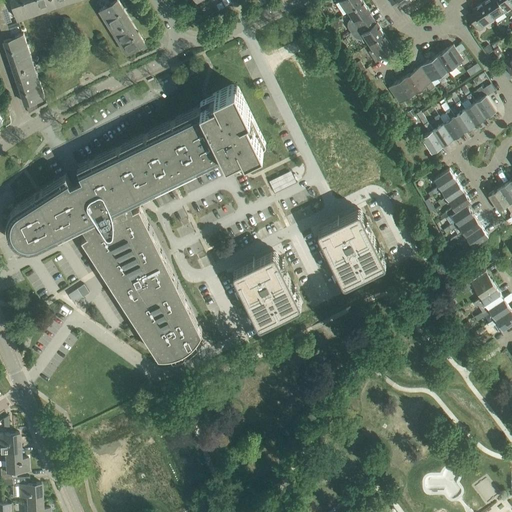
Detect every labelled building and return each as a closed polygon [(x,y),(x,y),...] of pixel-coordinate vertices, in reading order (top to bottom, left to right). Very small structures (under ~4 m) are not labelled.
[(13,5),(18,17),(30,13),(25,0),(6,0),(0,2),(0,7),(2,9),(13,5)] [(25,0),(30,13),(43,8),(39,0),(25,0)] [(39,0),(43,8),(43,9),(55,4),(53,0),(39,0)] [(110,0),(111,1),(100,8),(107,19),(124,8),(119,0),(110,0)] [(339,0),(336,3),(343,13),(348,9),(362,0),(339,0)] [(370,11),(363,0),(362,0),(348,9),(353,16),(350,17),(349,20),(348,22),(348,25),(349,27),(351,31),(369,19),(366,14),(370,11)] [(485,0),(484,1),(494,16),(504,9),(505,11),(511,7),(505,0),(485,0)] [(494,16),(484,1),(473,9),(476,14),(471,17),(479,29),(484,25),(483,23),(494,16)] [(11,36),(2,9),(0,7),(0,24),(5,38),(4,38),(9,54),(29,48),(24,31),(11,36)] [(124,8),(107,19),(114,30),(131,19),(124,8)] [(138,31),(131,19),(114,30),(120,41),(138,31)] [(372,25),(369,19),(351,31),(354,35),(357,37),(360,38),(364,37),(367,36),(370,41),(384,32),(377,21),(372,25)] [(145,41),(138,31),(120,41),(127,52),(145,41)] [(384,32),(370,41),(374,47),(369,51),(376,61),(393,50),(390,45),(392,43),(384,32)] [(454,43),(437,54),(448,69),(464,58),(454,43)] [(489,43),(484,47),(487,52),(493,48),(489,43)] [(494,49),(497,54),(502,50),(499,46),(494,49)] [(15,70),(35,64),(29,48),(9,54),(15,70)] [(437,54),(421,64),(432,80),(448,69),(437,54)] [(360,59),(355,63),(361,72),(366,68),(360,59)] [(478,62),(473,65),(476,71),(481,67),(478,62)] [(20,86),(40,80),(35,64),(15,70),(20,86)] [(421,64),(405,75),(416,90),(432,80),(421,64)] [(416,90),(405,75),(389,86),(399,101),(416,90)] [(332,77),(306,90),(315,109),(311,111),(349,189),(380,173),(332,77)] [(40,80),(20,86),(26,103),(45,96),(40,80)] [(483,95),(476,100),(486,115),(497,108),(488,94),(496,89),(491,82),(483,87),(482,85),(478,88),(483,95)] [(215,103),(203,109),(204,112),(211,126),(217,123),(226,141),(220,144),(225,154),(233,150),(237,148),(240,154),(240,155),(241,155),(242,156),(243,156),(244,156),(245,155),(264,146),(265,146),(265,145),(266,144),(266,143),(266,142),(266,141),(251,112),(240,88),(239,87),(238,86),(237,85),(235,84),(234,84),(232,84),(231,84),(230,84),(216,91),(215,92),(214,93),(213,95),(213,96),(213,97),(213,99),(213,100),(214,101),(215,103)] [(472,103),(465,107),(475,122),(486,115),(476,100),(471,92),(467,95),(472,103)] [(455,114),(454,114),(465,129),(475,122),(465,107),(460,99),(457,95),(454,98),(456,102),(461,110),(455,114)] [(451,117),(444,121),(454,136),(465,129),(454,114),(455,114),(450,106),(449,106),(446,100),(442,103),(451,117)] [(7,218),(7,224),(7,226),(8,230),(9,233),(10,235),(13,239),(13,240),(18,243),(23,246),(29,247),(34,246),(40,245),(69,231),(75,228),(77,227),(81,225),(83,223),(88,231),(83,235),(85,238),(103,267),(159,353),(165,354),(169,353),(171,353),(174,358),(181,356),(187,353),(194,349),(199,344),(195,340),(197,338),(199,335),(201,332),(203,329),(140,202),(134,205),(132,200),(224,155),(225,154),(220,144),(226,141),(217,123),(211,126),(204,112),(203,109),(201,105),(78,165),(83,174),(77,177),(72,180),(67,172),(40,189),(36,192),(17,204),(12,208),(9,213),(7,218)] [(408,111),(411,116),(417,112),(414,107),(408,111)] [(425,115),(421,109),(417,112),(421,118),(425,115)] [(440,124),(433,128),(443,144),(454,136),(444,121),(439,113),(435,116),(440,124)] [(443,144),(433,128),(428,121),(424,123),(429,131),(422,136),(432,151),(443,144)] [(430,196),(442,188),(441,188),(457,178),(450,167),(435,177),(439,184),(427,192),(430,196)] [(268,179),(274,190),(296,180),(290,168),(268,179)] [(441,204),(448,199),(464,188),(457,178),(441,188),(442,188),(446,195),(438,200),(441,204)] [(511,180),(511,179),(500,186),(505,193),(510,201),(511,203),(511,180)] [(511,203),(510,201),(505,193),(500,186),(489,193),(499,208),(506,203),(511,211),(510,214),(511,216),(511,203)] [(448,215),(452,213),(467,203),(472,200),(464,188),(448,199),(453,206),(445,211),(448,215)] [(451,228),(459,223),(474,213),(467,203),(452,213),(456,220),(444,228),(447,231),(451,228)] [(321,229),(320,230),(321,231),(342,275),(346,274),(349,279),(383,263),(380,257),(384,255),(363,213),(362,211),(361,209),(360,208),(359,208),(347,214),(346,215),(346,216),(346,217),(347,220),(350,225),(345,228),(340,230),(336,223),(335,223),(335,222),(334,222),(333,222),(321,228),(321,229)] [(466,234),(481,224),(474,213),(459,223),(463,230),(455,235),(458,240),(466,234)] [(481,224),(466,234),(470,241),(463,246),(465,250),(474,245),(489,235),(481,224)] [(235,270),(235,271),(235,272),(258,317),(261,315),(264,321),(298,304),(295,298),(299,296),(278,253),(277,252),(276,251),(275,251),(263,257),(262,258),(262,259),(262,260),(262,261),(265,266),(260,268),(254,271),(251,264),(250,263),(249,263),(248,263),(236,269),(235,269),(235,270)] [(475,285),(482,296),(497,286),(486,269),(461,286),(464,291),(475,285)] [(479,303),(483,310),(489,306),(489,307),(504,296),(497,286),(482,296),(474,301),(477,305),(479,303)] [(84,295),(79,287),(69,292),(74,301),(84,295)] [(491,310),(496,317),(511,307),(504,296),(489,307),(489,306),(483,310),(481,311),(484,315),(491,310)] [(496,317),(488,322),(491,326),(498,321),(503,328),(511,322),(511,308),(511,307),(496,317)] [(463,325),(467,331),(472,327),(469,322),(463,325)] [(115,350),(71,353),(72,370),(73,370),(73,371),(74,372),(76,372),(76,377),(73,377),(75,406),(80,406),(80,410),(89,409),(89,405),(103,404),(104,408),(113,408),(113,404),(118,403),(117,384),(114,384),(114,382),(115,382),(115,381),(116,381),(116,380),(116,379),(115,350)] [(0,451),(6,451),(19,450),(19,444),(20,444),(19,431),(0,432),(0,451)] [(19,450),(6,451),(7,467),(0,467),(1,478),(12,477),(13,476),(12,470),(29,469),(29,456),(20,457),(19,450)] [(27,494),(27,501),(41,501),(41,494),(42,494),(41,481),(29,482),(28,476),(30,476),(30,475),(13,476),(12,477),(13,483),(12,483),(13,495),(27,494)] [(41,501),(27,501),(28,511),(51,511),(51,506),(42,507),(41,501)] [(0,511),(12,511),(13,503),(0,502),(0,511)]
